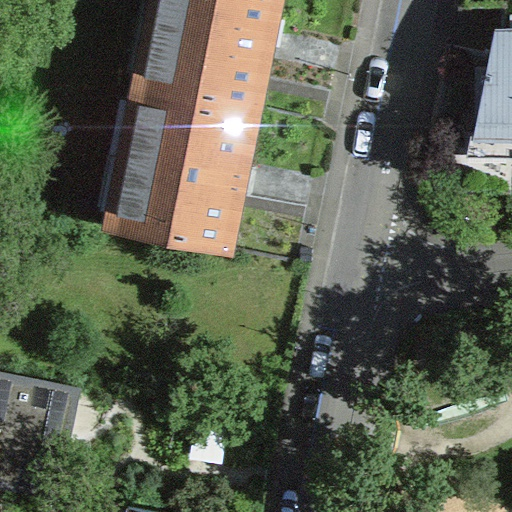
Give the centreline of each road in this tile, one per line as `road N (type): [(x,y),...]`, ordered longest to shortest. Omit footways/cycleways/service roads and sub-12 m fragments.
road 1 (residential): [(360,265),(408,0)]
road 2 (residential): [(309,511),(360,265)]
road 3 (residential): [(360,265),(511,249)]
